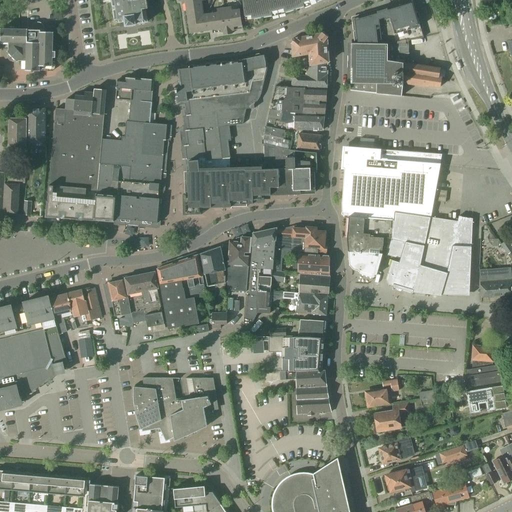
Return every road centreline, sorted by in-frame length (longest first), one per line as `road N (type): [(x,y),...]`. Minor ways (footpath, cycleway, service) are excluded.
road 1 (residential): [(324,210),(338,89),(334,11)]
road 2 (residential): [(168,58),(178,127),(175,227),(186,247)]
road 3 (residential): [(511,304),(339,296)]
road 4 (residential): [(186,247),(245,216),(324,210)]
road 5 (tertiary): [(126,460),(211,472),(245,511)]
road 6 (residential): [(362,511),(334,378)]
road 7 (tertiary): [(0,449),(126,460)]
road 8 (secondary): [(449,0),(496,114)]
